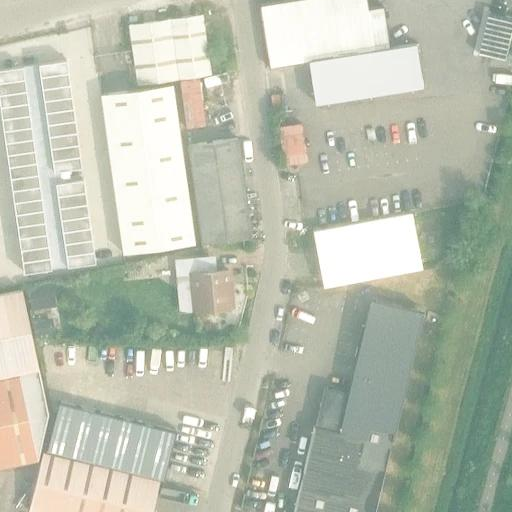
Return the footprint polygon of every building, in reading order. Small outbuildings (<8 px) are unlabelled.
[(366,0),(290,0),(261,4),(269,68),(308,62),(315,101),(421,86),(412,39),(387,43),(380,7),(369,8),(366,0)] [(487,11),(477,53),(478,53),(503,59),(511,28),(511,23),(511,17),(488,11),(487,11)] [(129,26),(138,85),(211,74),(202,14),(171,20),(129,26)] [(65,59),(30,64),(32,76),(67,71),(65,59)] [(30,64),(0,68),(0,80),(32,76),(30,64)] [(67,71),(32,76),(33,88),(69,83),(67,71)] [(32,76),(0,80),(0,92),(33,88),(32,76)] [(69,83),(33,88),(35,100),(70,95),(69,83)] [(101,95),(125,257),(197,247),(172,84),(101,95)] [(33,88),(0,92),(0,105),(35,100),(33,88)] [(70,95),(35,100),(37,112),(72,107),(70,95)] [(35,100),(0,105),(0,110),(1,117),(37,112),(35,100)] [(72,107),(37,112),(38,124),(74,118),(72,107)] [(37,112),(1,117),(3,129),(38,124),(37,112)] [(74,118),(38,124),(40,136),(76,130),(74,118)] [(38,124),(3,129),(4,141),(40,136),(38,124)] [(76,130),(40,136),(42,147),(77,142),(76,130)] [(40,136),(4,141),(6,153),(42,147),(40,136)] [(187,144),(201,243),(250,237),(237,137),(187,144)] [(77,142),(42,147),(43,159),(79,154),(77,142)] [(42,147),(6,153),(8,165),(43,159),(42,147)] [(79,154),(43,159),(45,171),(61,169),(81,166),(79,154)] [(43,159),(8,165),(9,177),(45,171),(43,159)] [(61,169),(45,171),(47,183),(62,181),(61,169)] [(45,171),(9,177),(11,188),(47,183),(45,171)] [(62,181),(47,183),(48,195),(84,190),(82,178),(62,181)] [(47,183),(11,188),(13,200),(48,195),(47,183)] [(84,190),(48,195),(50,207),(86,202),(84,190)] [(48,195),(13,200),(15,212),(50,207),(48,195)] [(86,202),(50,207),(52,219),(87,214),(86,202)] [(50,207),(15,212),(16,224),(52,219),(50,207)] [(312,231),(322,286),(421,267),(411,212),(312,231)] [(87,214),(52,219),(54,231),(89,225),(87,214)] [(52,219),(16,224),(18,236),(54,231),(52,219)] [(89,225),(54,231),(55,243),(91,237),(89,225)] [(54,231),(18,236),(20,248),(55,243),(54,231)] [(91,237),(55,243),(57,254),(92,249),(91,237)] [(55,243),(20,248),(21,260),(57,254),(55,243)] [(92,249),(57,254),(59,267),(94,262),(92,249)] [(57,254),(21,260),(23,272),(59,267),(57,254)] [(192,290),(194,310),(231,307),(228,270),(191,273),(191,277),(189,279),(190,288),(192,290)] [(0,466),(36,459),(47,410),(21,289),(0,293),(0,466)] [(340,435),(318,427),(295,511),(374,511),(392,435),(398,439),(428,321),(371,307),(340,435)] [(58,401),(46,448),(163,477),(175,430),(58,401)] [(28,510),(35,511),(150,511),(158,480),(42,452),(28,510)]
